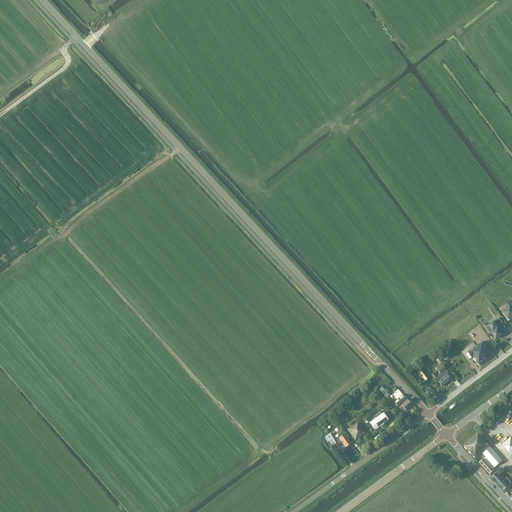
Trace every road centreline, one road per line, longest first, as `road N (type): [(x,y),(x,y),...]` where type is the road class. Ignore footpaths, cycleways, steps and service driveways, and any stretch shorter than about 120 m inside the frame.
road 1 (tertiary): [(427,414),(40,0)]
road 2 (unclassified): [(292,511),(427,414)]
road 3 (tertiary): [(339,511),(444,435)]
